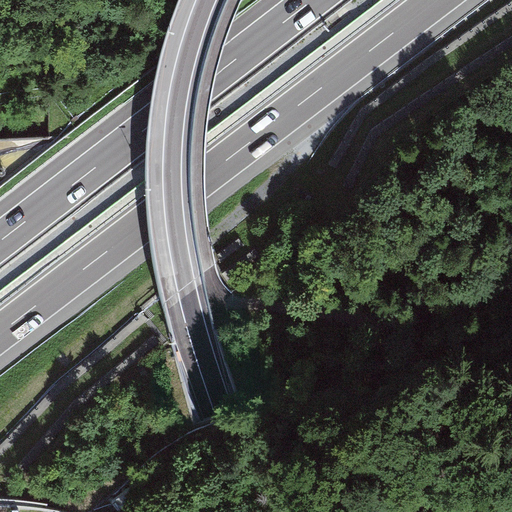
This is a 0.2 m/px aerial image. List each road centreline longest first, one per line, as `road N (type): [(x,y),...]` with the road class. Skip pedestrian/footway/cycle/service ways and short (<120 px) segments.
road 1 (motorway): [(511,442),(489,394),(412,305),(354,256),(266,203),(132,168),(0,169)]
road 2 (track): [(511,284),(398,319),(296,316),(223,299),(206,263),(196,171),(201,106),(233,0)]
road 3 (motorway): [(0,334),(439,0)]
road 4 (track): [(1,511),(18,491),(39,418),(279,185),(315,94)]
road 5 (motorway): [(206,0),(178,96),(174,215),(194,322),(253,511)]
road 6 (motorway): [(312,0),(0,241)]
